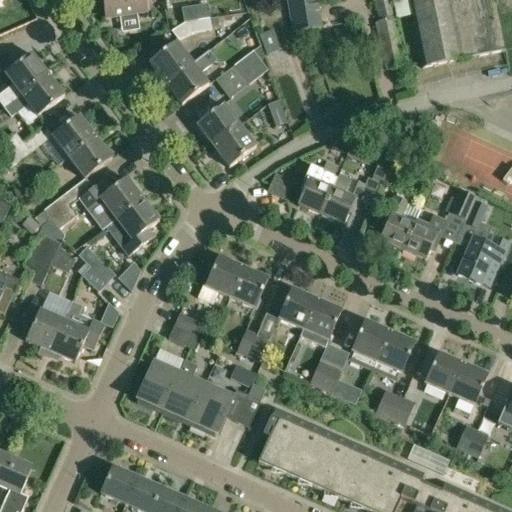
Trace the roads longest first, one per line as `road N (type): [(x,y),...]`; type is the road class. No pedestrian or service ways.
road 1 (residential): [(212,210),(511,346)]
road 2 (residential): [(212,210),(287,155),(350,126),(511,86)]
road 3 (residential): [(44,0),(212,210)]
road 4 (residential): [(91,421),(153,284),(212,210)]
road 5 (residential): [(287,511),(91,421)]
